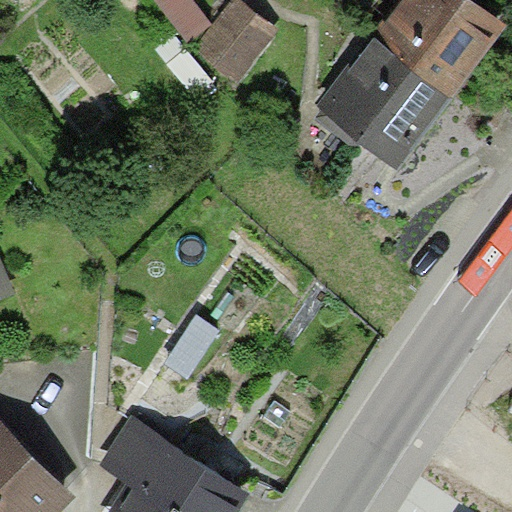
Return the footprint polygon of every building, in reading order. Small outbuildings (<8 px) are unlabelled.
[(221,21),(203,0),(153,0),(191,45),(221,21)] [(501,26),(468,0),(407,0),(379,36),(449,91),(501,26)] [(274,35),(240,6),(200,51),(234,81),(274,35)] [(449,91),(379,36),(326,102),(396,157),(449,91)] [(116,511),(212,511),(236,478),(131,404),(104,442),(132,462),(104,503),(116,511)] [(0,409),(0,511),(20,511),(62,473),(0,409)]
